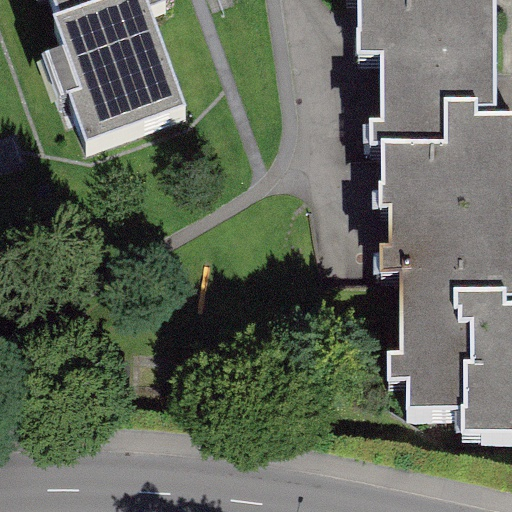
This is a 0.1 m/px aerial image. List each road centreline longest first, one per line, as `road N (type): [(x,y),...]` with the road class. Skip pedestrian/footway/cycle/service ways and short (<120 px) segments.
road 1 (tertiary): [(0,493),(96,491),(297,511)]
road 2 (residential): [(306,0),(350,267)]
